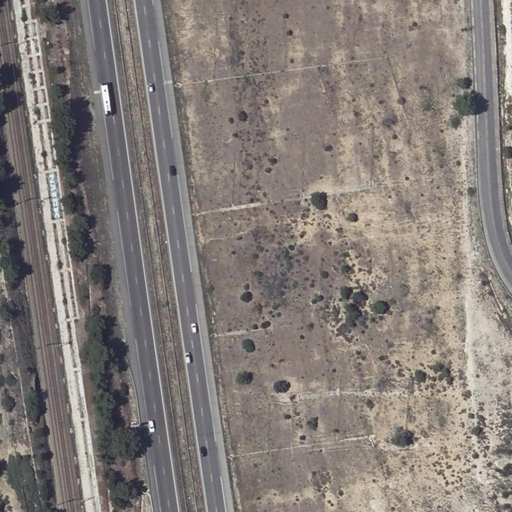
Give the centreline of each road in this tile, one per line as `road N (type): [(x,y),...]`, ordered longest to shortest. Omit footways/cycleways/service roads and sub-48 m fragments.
road 1 (motorway): [(217,511),(142,0)]
road 2 (motorway): [(97,0),(169,511)]
road 3 (secondary): [(478,0),(487,190),(498,257),(511,277)]
